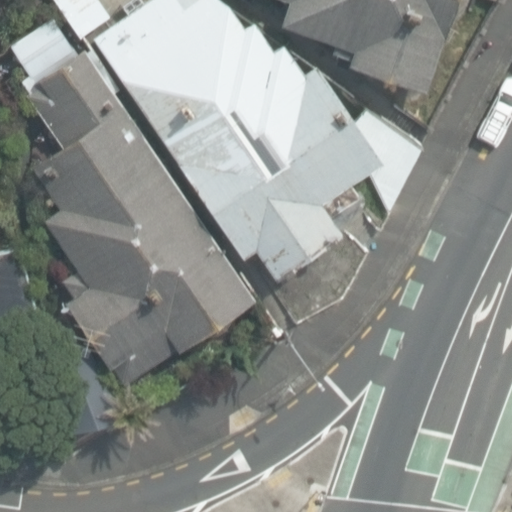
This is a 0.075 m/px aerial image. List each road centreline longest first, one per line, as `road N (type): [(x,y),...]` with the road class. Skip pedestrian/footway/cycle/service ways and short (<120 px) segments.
road 1 (trunk): [(100,511),(199,482),(263,450),(403,334),(511,208)]
road 2 (secondary): [(511,226),(404,511)]
